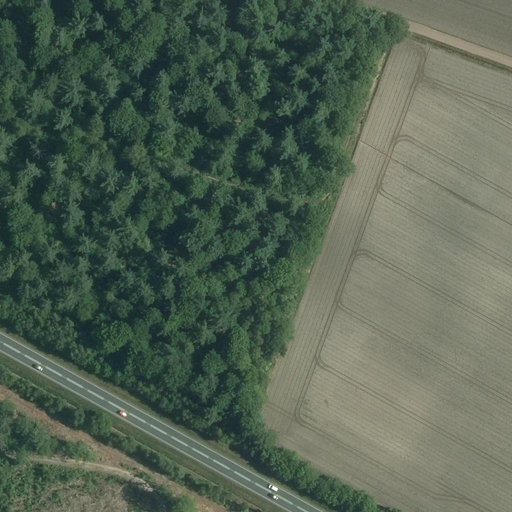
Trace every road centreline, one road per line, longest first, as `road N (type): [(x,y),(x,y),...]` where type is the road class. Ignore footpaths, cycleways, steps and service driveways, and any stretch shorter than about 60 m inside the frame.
road 1 (track): [(0,90),(241,193),(321,210),(389,19)]
road 2 (trunk): [(305,511),(0,342)]
road 3 (track): [(511,63),(335,0)]
road 4 (track): [(166,511),(146,484),(123,475),(0,455)]
